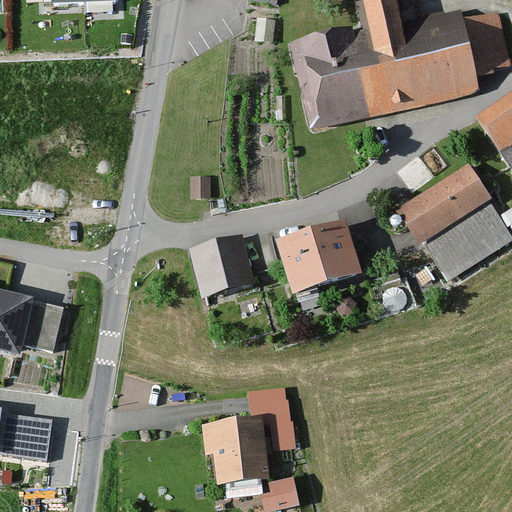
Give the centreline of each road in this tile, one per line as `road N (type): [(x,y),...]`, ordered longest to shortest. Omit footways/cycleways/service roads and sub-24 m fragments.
road 1 (residential): [(511,86),(333,199),(188,234),(126,234)]
road 2 (residential): [(83,511),(126,234)]
road 3 (residential): [(126,234),(168,0)]
